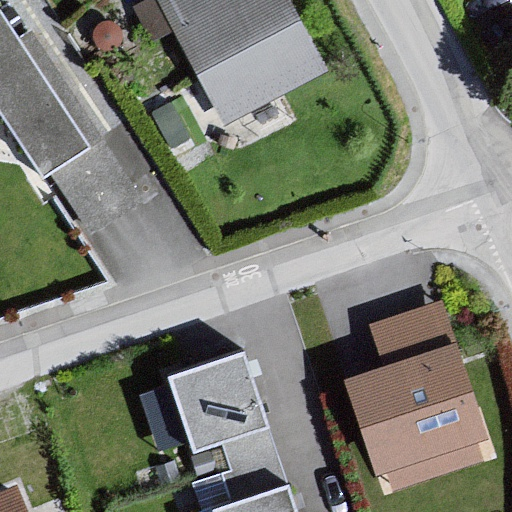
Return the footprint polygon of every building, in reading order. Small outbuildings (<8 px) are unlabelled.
[(155,0),(229,126),(326,69),(285,0),(155,0)] [(0,130),(33,180),(42,176),(82,243),(141,206),(24,28),(12,36),(0,11),(0,130)] [(491,441),(444,297),(368,321),(383,367),(349,378),(382,477),(491,441)] [(241,347),(167,371),(192,444),(219,435),(230,468),(276,453),(241,347)] [(297,511),(276,453),(230,468),(218,472),(227,499),(210,505),(212,511),(297,511)] [(15,511),(8,495),(0,498),(0,511),(15,511)]
